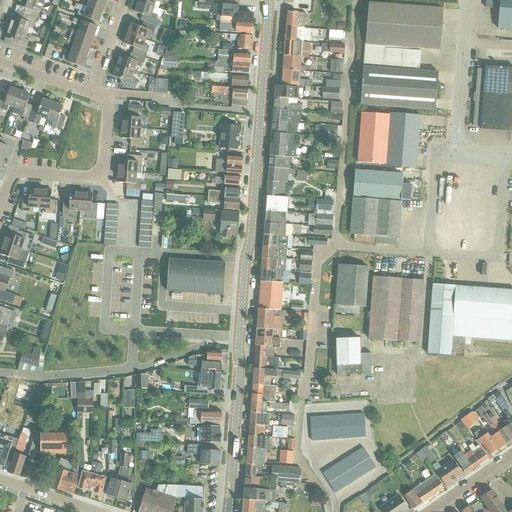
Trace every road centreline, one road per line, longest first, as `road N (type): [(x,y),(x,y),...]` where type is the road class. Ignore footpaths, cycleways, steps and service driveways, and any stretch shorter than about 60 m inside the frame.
road 1 (secondary): [(231,511),(268,0)]
road 2 (residential): [(0,208),(14,175),(100,174),(107,105),(91,94)]
road 3 (unclassified): [(430,250),(494,253),(503,154)]
road 4 (unclassified): [(455,150),(466,0)]
